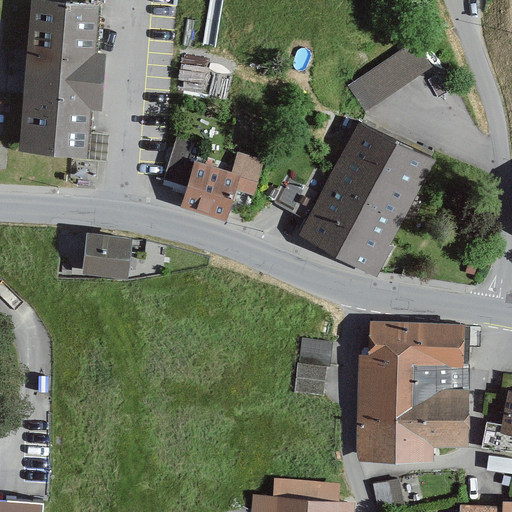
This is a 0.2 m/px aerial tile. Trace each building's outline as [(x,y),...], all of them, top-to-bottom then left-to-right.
[(97,52),(101,3),(65,0),(32,0),(20,148),(89,154),(93,109),(103,110),(108,53),(97,52)] [(345,79),(362,106),(436,60),(419,32),(345,79)] [(373,274),(435,159),(361,120),(300,235),(373,274)] [(238,155),(233,172),(193,162),(181,208),(227,220),(234,191),(253,196),(262,162),(238,155)] [(128,278),(131,237),(86,234),(83,274),(128,278)] [(365,350),(362,447),(425,449),(426,433),(464,434),(467,320),(374,317),(373,351),(365,350)] [(331,343),(302,340),(300,365),(295,364),(293,396),(321,398),(323,367),(329,368),(331,343)] [(511,390),(509,390),(501,425),(488,422),(483,446),(511,450),(511,390)] [(511,477),(511,459),(490,457),(488,474),(511,477)] [(419,502),(414,477),(372,486),(378,511),(419,502)] [(249,511),(352,511),(354,504),(317,501),(319,483),(274,479),(272,497),(251,495),(249,511)] [(44,511),(45,504),(0,500),(0,511),(44,511)] [(511,511),(511,502),(502,502),(502,507),(460,506),(459,511),(511,511)]
